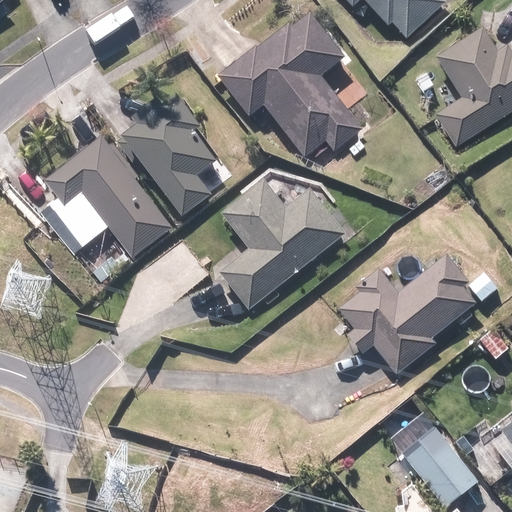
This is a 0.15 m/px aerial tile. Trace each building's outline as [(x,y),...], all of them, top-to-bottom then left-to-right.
[(343,0),(352,10),(362,1),(388,28),(392,25),(406,40),(445,4),(440,0),(343,0)] [(255,51),(218,79),(249,119),(264,107),(305,160),(326,144),(334,154),(362,132),(320,79),(342,63),(308,19),(291,32),(288,28),(256,53),(255,51)] [(436,118),(456,149),(511,114),(511,58),(506,50),(497,56),(482,33),(437,60),(463,101),(436,118)] [(138,129),(121,143),(182,219),(209,197),(196,180),(215,165),(193,138),(199,133),(174,101),(160,113),(155,107),(134,124),(138,129)] [(107,151),(100,143),(46,186),(65,209),(81,196),(133,261),(171,231),(132,183),(138,178),(113,147),(107,151)] [(220,277),(249,312),(344,236),(310,194),(286,213),(263,184),(221,218),(250,253),(220,277)] [(373,348),(396,378),(436,347),(431,340),(475,305),(463,290),(467,286),(445,258),(397,296),(379,273),(356,290),(361,296),(339,312),(355,332),(347,337),(363,356),(373,348)] [(467,349),(477,362),(488,354),(493,361),(506,350),(490,331),(467,349)] [(511,427),(501,436),(511,449),(511,427)] [(433,433),(403,458),(445,510),(475,485),(433,433)]
